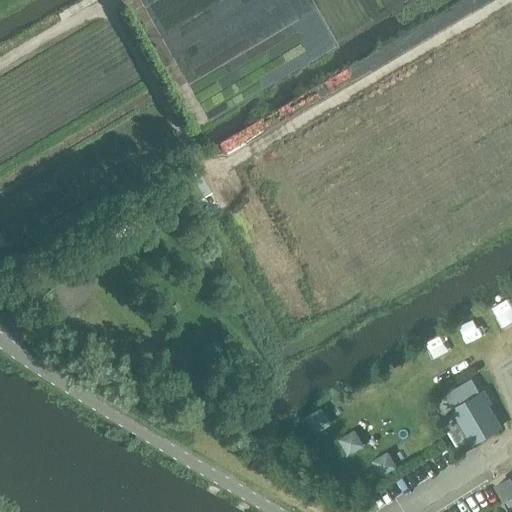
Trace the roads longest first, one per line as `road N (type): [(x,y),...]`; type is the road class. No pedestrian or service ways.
road 1 (unclassified): [(285,511),(0,334)]
road 2 (track): [(502,0),(229,161)]
road 3 (track): [(0,63),(104,0)]
